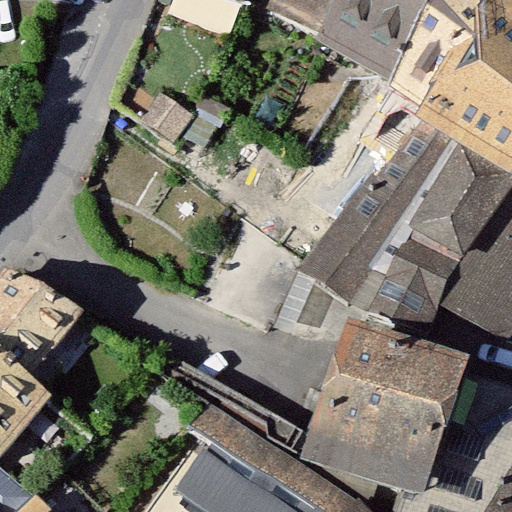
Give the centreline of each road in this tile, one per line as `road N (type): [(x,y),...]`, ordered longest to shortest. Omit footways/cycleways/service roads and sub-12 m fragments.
road 1 (residential): [(9,220),(75,267),(251,366),(280,371),(304,353),(316,330)]
road 2 (residential): [(9,220),(59,151),(132,0)]
